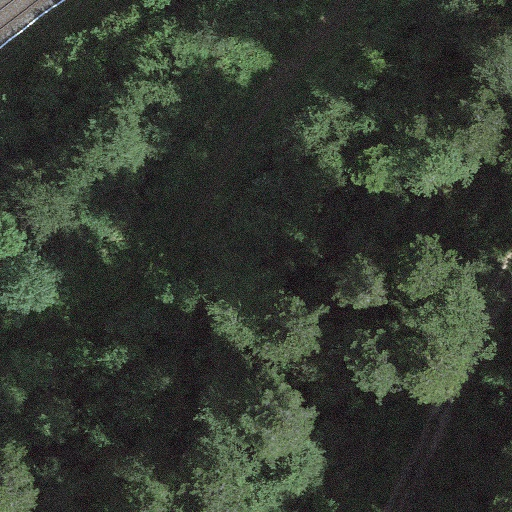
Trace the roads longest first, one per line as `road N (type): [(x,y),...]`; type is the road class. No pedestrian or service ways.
road 1 (track): [(354,0),(304,48),(107,298),(0,341)]
road 2 (track): [(396,511),(511,274)]
